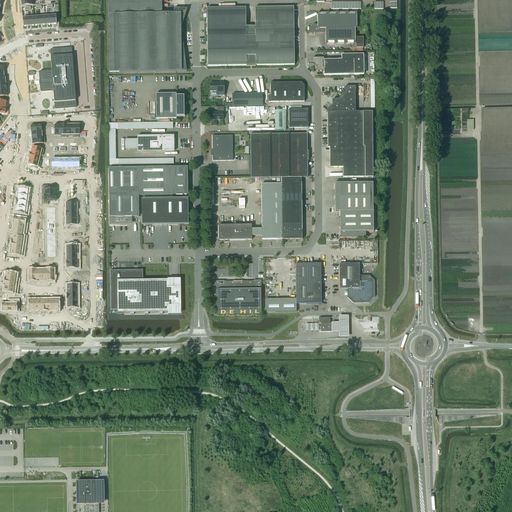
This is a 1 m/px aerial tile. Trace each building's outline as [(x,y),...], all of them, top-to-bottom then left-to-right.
[(107,0),(108,14),(109,73),(186,72),(186,68),(186,67),(184,52),(183,48),(181,28),(184,17),(187,9),(173,9),(173,14),(162,14),(161,0),(107,0)] [(245,8),(206,8),(207,45),(207,66),(294,65),(293,7),(254,8),(255,32),(246,32),(245,8)] [(312,25),(308,33),(309,34),(325,34),(325,33),(325,29),(355,29),(356,29),(356,13),(317,13),(317,24),(317,25),(312,25)] [(325,29),(325,33),(325,34),(325,45),(349,44),(349,48),(350,48),(350,51),(363,51),(362,48),(363,48),(363,38),(355,38),(355,29),(325,29)] [(39,73),(40,91),(40,92),(41,92),(53,92),(54,109),(55,109),(55,110),(56,110),(75,108),(76,108),(76,107),(72,49),(71,49),(71,48),(70,48),(51,50),(50,50),(50,51),(51,71),(40,71),(39,72),(39,73)] [(323,58),(312,58),(312,65),(316,65),(316,72),(323,71),(323,76),(364,75),(363,55),(353,55),(353,60),(323,60),(323,58)] [(270,96),(268,96),(268,102),(270,102),(304,102),(304,85),(301,82),(270,83),(270,96)] [(220,83),(210,83),(210,92),(211,92),(211,96),(216,96),(224,96),(224,83),(220,83)] [(332,105),(326,111),(329,115),(327,117),(327,148),(329,148),(330,168),(343,168),(343,178),(365,178),(373,178),(372,112),(363,112),(355,112),(355,87),(344,87),(344,92),(337,100),(332,100),(332,105)] [(176,94),(155,94),(156,119),(176,119),(176,117),(184,117),(184,101),(184,96),(176,96),(176,94)] [(262,94),(232,95),(232,107),(262,106),(262,94)] [(211,114),(210,115),(210,117),(211,118),(212,118),(212,120),(223,120),(223,112),(224,112),(224,107),(217,107),(217,112),(212,112),(212,114),(211,114)] [(304,109),(289,110),(289,129),(308,128),(307,109),(304,109)] [(286,111),(275,111),(275,131),(286,131),(286,111)] [(307,134),(250,135),(251,179),(281,178),(301,178),(307,178),(307,134)] [(172,136),(137,136),(137,152),(172,152),(172,144),(175,144),(175,140),(172,140),(172,136)] [(212,151),(211,151),(211,156),(212,156),(212,161),(232,161),(232,136),(212,136),(212,151)] [(30,153),(42,156),(44,150),(32,147),(30,153)] [(30,153),(29,159),(41,162),(40,161),(41,156),(42,156),(30,153)] [(29,159),(27,165),(32,166),(32,168),(37,169),(37,167),(39,168),(41,162),(29,159)] [(172,168),(108,169),(109,218),(110,225),(120,225),(125,225),(125,220),(125,217),(138,217),(138,196),(172,196),(172,168)] [(301,178),(281,178),(281,184),(281,186),(301,186),(301,178)] [(373,183),(334,183),(335,212),(340,212),(340,238),(338,238),(340,238),(365,238),(367,238),(365,238),(365,232),(373,232),(373,183)] [(251,225),(218,226),(219,241),(252,240),(251,236),(261,236),(262,240),(282,240),(282,217),(281,209),(281,202),(281,194),(281,186),(281,184),(261,184),(261,229),(251,229),(251,225)] [(48,186),(41,186),(41,189),(44,189),(44,195),(55,195),(55,189),(48,189),(48,186)] [(18,188),(17,195),(27,196),(28,188),(24,187),(23,189),(18,188)] [(44,201),(42,201),(42,205),(48,205),(48,202),(55,201),(55,195),(44,195),(44,201)] [(188,198),(162,199),(162,225),(178,225),(178,224),(179,224),(179,225),(183,225),(183,224),(188,224),(187,220),(188,220),(188,215),(187,215),(187,214),(188,214),(188,198)] [(162,199),(141,199),(142,225),(146,225),(151,225),(152,224),(152,225),(162,225),(162,199)] [(302,217),(282,217),(282,240),(302,239),(302,217)] [(320,264),(295,264),(296,299),(296,304),(298,304),(311,304),(321,304),(321,273),(321,269),(320,264)] [(359,264),(339,264),(339,276),(339,289),(347,289),(347,298),(353,303),(369,303),(374,297),(374,281),(368,276),(359,276),(359,264)] [(116,271),(110,271),(110,310),(116,310),(117,310),(116,281),(142,280),(142,270),(120,271),(120,270),(116,270),(116,271)] [(6,273),(5,279),(15,281),(16,273),(11,272),(11,274),(6,273)] [(142,280),(116,281),(117,310),(117,312),(117,313),(117,314),(124,314),(124,315),(168,315),(168,313),(181,313),(180,287),(177,287),(175,287),(175,285),(172,285),(172,287),(168,287),(168,280),(142,280)] [(225,280),(211,280),(211,282),(211,284),(211,298),(216,298),(216,308),(216,314),(263,313),(262,287),(262,283),(262,282),(262,280),(253,280),(253,281),(252,281),(225,282),(225,280)] [(4,285),(3,291),(8,292),(8,294),(13,295),(14,287),(4,285)] [(10,305),(2,305),(2,311),(7,311),(10,311),(15,311),(15,305),(16,305),(16,301),(10,301),(10,305)] [(348,316),(339,316),(339,323),(332,323),(332,332),(339,332),(339,337),(348,337),(348,316)] [(330,318),(318,318),(318,319),(318,323),(318,324),(320,324),(321,332),(331,332),(332,332),(332,328),(332,323),(331,323),(330,323),(330,319),(330,318)] [(83,482),(77,482),(77,504),(84,504),(84,505),(83,511),(98,511),(98,504),(98,503),(97,503),(97,501),(104,501),(105,501),(105,500),(105,485),(105,484),(104,484),(96,484),(96,482),(98,482),(98,481),(83,482)]
